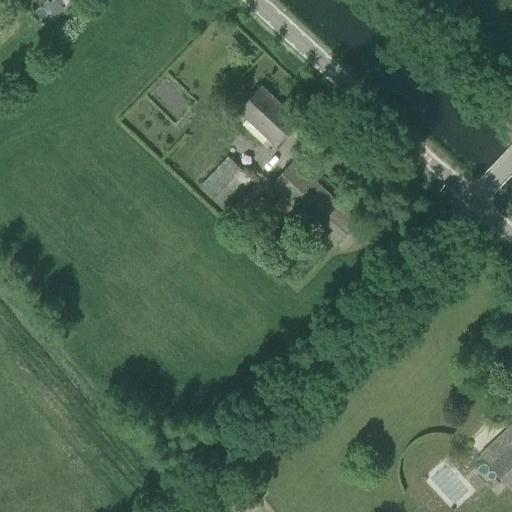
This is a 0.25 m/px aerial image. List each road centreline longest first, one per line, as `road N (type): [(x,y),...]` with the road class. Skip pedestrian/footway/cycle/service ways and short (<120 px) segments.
road 1 (track): [(474,202),(173,511)]
road 2 (tertiary): [(474,202),(254,0)]
road 3 (unclassified): [(511,115),(389,0)]
